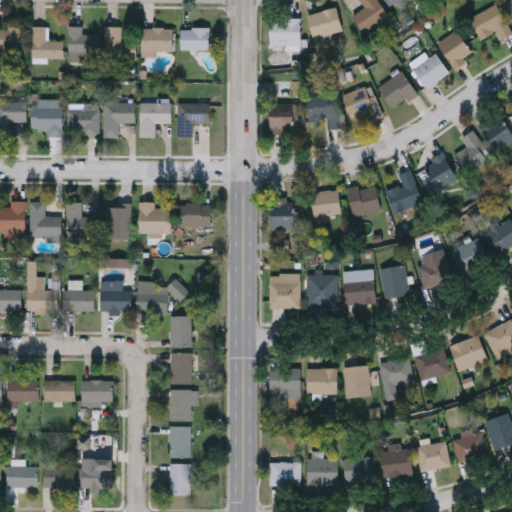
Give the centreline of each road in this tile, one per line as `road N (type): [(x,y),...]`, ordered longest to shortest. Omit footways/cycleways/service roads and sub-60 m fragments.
road 1 (secondary): [(246,0),(246,511)]
road 2 (residential): [(139,511),(139,358),(126,348),(0,346)]
road 3 (tertiary): [(246,169),(381,152),(511,74)]
road 4 (residential): [(246,340),(388,334),(444,321),(511,282)]
road 5 (tertiary): [(246,169),(0,166)]
road 6 (residential): [(381,511),(447,504),(511,481)]
